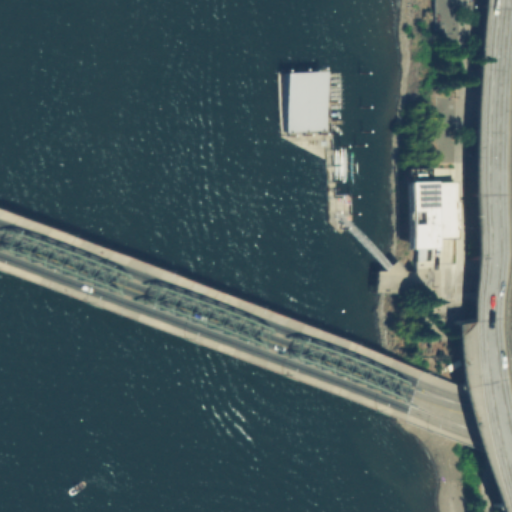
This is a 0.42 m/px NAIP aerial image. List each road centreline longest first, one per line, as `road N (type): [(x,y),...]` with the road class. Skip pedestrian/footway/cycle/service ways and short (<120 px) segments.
road 1 (primary): [(429,383),(0,225)]
road 2 (primary): [(423,398),(0,240)]
road 3 (primary): [(0,256),(418,412)]
road 4 (motorway): [(493,0),(479,151),(490,350)]
road 5 (motorway): [(490,350),(511,478)]
